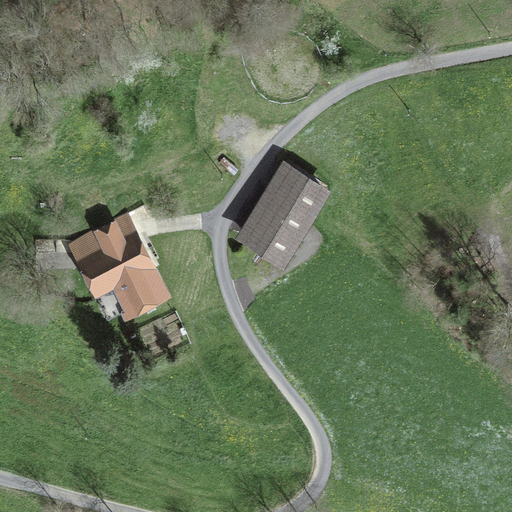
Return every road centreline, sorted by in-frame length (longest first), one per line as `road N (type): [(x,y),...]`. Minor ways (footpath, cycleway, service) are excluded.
road 1 (unclassified): [(286,511),(318,482),(324,452),(226,291),(220,240),(232,205),(286,133),(349,86),(511,47)]
road 2 (unclassified): [(0,477),(125,511)]
